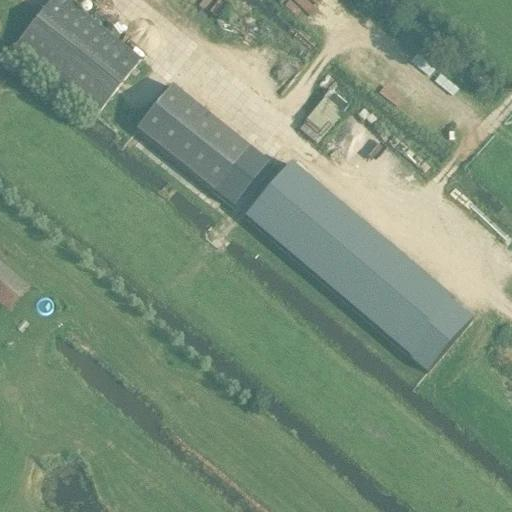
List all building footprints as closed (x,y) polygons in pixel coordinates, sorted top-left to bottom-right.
[(98,115),(141,61),(146,55),(133,45),(128,51),(63,0),(52,0),(14,48),(98,115)] [(135,133),(213,195),(248,151),(171,89),(135,133)] [(316,147),(348,108),(328,93),(302,126),(303,127),(299,133),(316,147)] [(290,167),(244,221),(427,375),(473,321),(290,167)] [(0,272),(0,293),(10,282),(0,272)]
